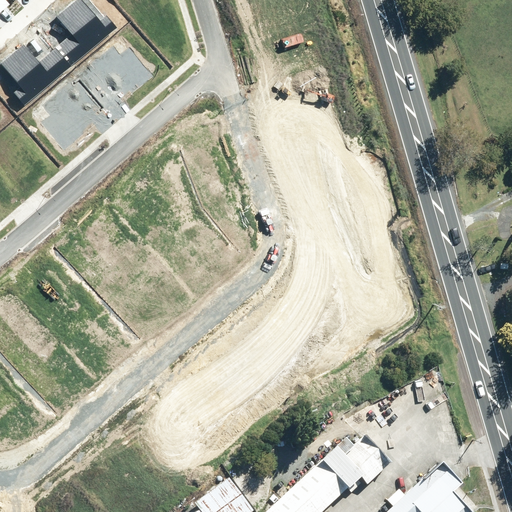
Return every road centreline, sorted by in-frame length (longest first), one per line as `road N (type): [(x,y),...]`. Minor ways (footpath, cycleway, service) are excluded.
road 1 (trunk): [(378,0),(511,461)]
road 2 (residential): [(217,60),(0,248)]
